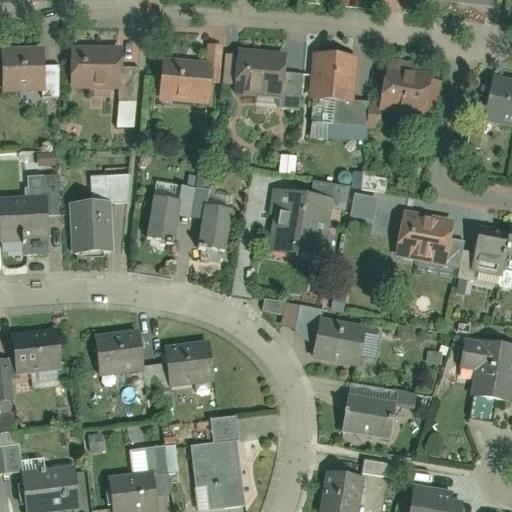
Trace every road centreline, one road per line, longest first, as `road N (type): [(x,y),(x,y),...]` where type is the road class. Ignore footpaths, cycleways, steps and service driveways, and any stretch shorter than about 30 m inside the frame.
road 1 (residential): [(462,36),(154,4),(0,12)]
road 2 (residential): [(0,295),(168,298),(210,309),(264,340),(295,390),(296,449),(283,511)]
road 3 (residential): [(462,36),(442,175),(454,192),(511,204)]
